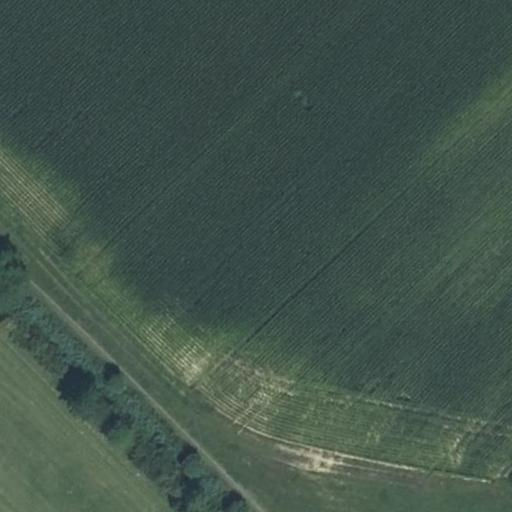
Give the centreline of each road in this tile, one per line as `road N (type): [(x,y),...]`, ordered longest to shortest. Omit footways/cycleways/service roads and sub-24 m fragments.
road 1 (track): [(0,253),(254,511)]
road 2 (track): [(511,494),(187,440)]
